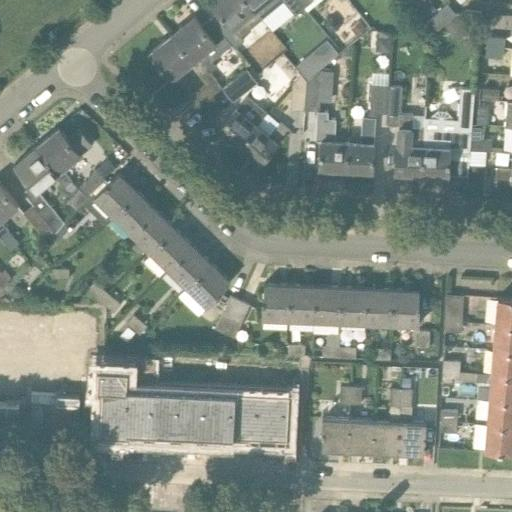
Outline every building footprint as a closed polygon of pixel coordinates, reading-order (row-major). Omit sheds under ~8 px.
[(239,37),(261,19),(246,0),(212,0),(210,2),(219,12),(239,37)] [(246,0),(261,19),(283,1),(294,14),(303,6),(297,0),(246,0)] [(451,3),(425,23),(434,33),(458,11),(451,3)] [(239,37),(219,12),(210,19),(230,44),(233,48),(241,41),(239,37)] [(193,16),(171,34),(193,60),(197,57),(204,66),(210,60),(230,44),(210,19),(201,26),(193,16)] [(189,65),(198,76),(206,69),(204,66),(197,57),(193,60),(192,61),(171,34),(149,52),(171,79),(189,65)] [(298,63),(310,76),(340,50),(328,36),(298,63)] [(485,47),(503,48),(504,38),(486,36),(485,47)] [(484,57),(502,59),(503,48),(485,47),(484,57)] [(198,76),(205,84),(208,87),(212,84),(216,81),(209,73),(206,69),(198,76)] [(304,111),(319,112),(321,70),(306,81),(304,111)] [(290,110),(304,111),(306,81),(300,73),(292,84),(290,110)] [(218,91),(212,84),(208,87),(205,84),(187,98),(196,110),(218,91)] [(372,171),(374,142),(373,142),(375,114),(387,114),(388,86),(389,85),(371,84),(369,117),(362,117),(360,141),(347,140),(346,170),(372,171)] [(459,85),(457,118),(453,118),(447,110),(436,110),(428,118),(424,117),(423,129),(422,145),(420,174),(448,176),(468,173),(470,149),(470,139),(474,86),(459,85)] [(420,174),(422,145),(410,144),(412,115),(400,114),(401,87),(388,86),(387,114),(386,125),(398,126),(397,143),(396,143),(394,173),(420,174)] [(481,98),(498,99),(499,89),(482,88),(481,98)] [(228,104),(218,91),(196,110),(206,122),(228,104)] [(238,147),(257,124),(246,114),(255,103),(247,95),(237,107),(218,129),(238,147)] [(478,104),(476,124),(489,125),(490,105),(478,104)] [(277,142),(276,142),(287,130),(279,123),(269,134),(257,124),(238,147),(258,164),(277,142)] [(319,168),(346,170),(347,140),(331,139),(332,125),(322,124),(321,140),(320,140),(319,168)] [(58,172),(62,169),(91,145),(78,129),(67,138),(58,127),(36,145),(58,172)] [(471,151),(487,152),(490,152),(491,140),(470,139),(470,149),(471,149),(471,151)] [(71,181),(62,169),(58,172),(36,145),(14,164),(32,186),(37,192),(55,177),(63,187),(71,181)] [(511,155),(511,168),(495,179),(511,180),(511,155)] [(79,189),(87,197),(104,179),(96,171),(78,188),(79,189)] [(94,196),(112,214),(136,190),(118,172),(108,183),(107,182),(94,196)] [(0,221),(18,206),(0,183),(0,221)] [(55,233),(63,224),(37,192),(32,186),(23,194),(32,205),(55,233)] [(67,202),(75,210),(87,197),(79,189),(67,202)] [(112,214),(131,233),(155,208),(136,190),(112,214)] [(45,241),(55,233),(32,205),(22,213),(45,241)] [(131,233),(150,251),(174,227),(155,208),(131,233)] [(9,232),(0,221),(0,237),(1,238),(9,232)] [(150,251),(168,270),(192,245),(174,227),(150,251)] [(9,232),(1,238),(10,250),(18,243),(9,232)] [(168,270),(187,288),(211,264),(192,245),(168,270)] [(211,264),(187,288),(206,306),(219,292),(218,292),(229,281),(211,264)] [(51,279),(68,280),(69,268),(51,268),(51,279)] [(0,293),(1,295),(10,285),(0,272),(0,293)] [(100,302),(108,293),(95,282),(88,291),(100,302)] [(261,318),(289,319),(290,285),(263,284),(263,298),(262,298),(261,318)] [(289,319),(314,320),(315,286),(290,285),(289,319)] [(314,320),(340,321),(341,287),(315,286),(314,320)] [(340,321),(365,322),(367,288),(341,287),(340,321)] [(365,322),(391,323),(393,289),(367,288),(365,322)] [(393,289),(391,323),(419,324),(419,305),(418,305),(419,290),(393,289)] [(113,312),(121,303),(108,293),(100,302),(113,312)] [(444,320),(461,321),(463,295),(445,293),(444,320)] [(214,328),(224,333),(240,300),(230,295),(214,328)] [(495,324),(511,325),(511,298),(497,297),(495,324)] [(224,333),(234,338),(249,304),(240,300),(224,333)] [(0,313),(81,317),(82,306),(0,303),(0,313)] [(139,334),(147,325),(133,314),(126,323),(139,334)] [(461,321),(444,320),(444,331),(461,332),(461,321)] [(493,349),(511,350),(511,325),(495,324),(494,334),(493,349)] [(417,347),(429,347),(429,330),(418,330),(417,347)] [(287,355),(304,356),(305,345),(287,344),(287,355)] [(321,357),(338,358),(339,346),(322,346),(321,357)] [(338,358),(355,358),(355,347),(339,346),(338,358)] [(372,359),(390,360),(390,349),(373,348),(372,359)] [(490,375),(511,377),(511,350),(493,349),(490,375)] [(154,432),(157,387),(158,358),(127,357),(127,368),(99,367),(98,385),(103,385),(101,431),(128,433),(128,430),(154,432)] [(299,366),(299,358),(261,359),(261,367),(299,366)] [(442,371),(459,371),(460,360),(442,360),(442,371)] [(417,389),(408,389),(409,368),(402,368),(401,389),(400,406),(416,406),(417,389)] [(441,381),(458,382),(459,371),(442,371),(441,381)] [(488,399),(511,401),(511,377),(490,375),(488,399)] [(339,403),(350,403),(350,386),(339,386),(339,403)] [(350,403),(360,404),(361,387),(350,386),(350,403)] [(181,433),(183,389),(157,387),(154,432),(181,433)] [(389,405),(400,406),(401,389),(389,388),(389,405)] [(207,434),(209,390),(183,389),(181,433),(207,434)] [(233,435),(236,391),(209,390),(207,434),(233,435)] [(260,437),(262,393),(236,391),(233,435),(260,437)] [(260,437),(287,438),(289,394),(262,393),(260,437)] [(486,424),(511,426),(511,401),(488,399),(486,424)] [(327,405),(326,414),(353,417),(354,408),(327,405)] [(355,417),(375,417),(375,406),(354,407),(355,417)] [(439,421),(457,422),(457,411),(440,410),(439,421)] [(322,449),(347,450),(349,419),(322,418),(321,436),(322,436),(322,449)] [(347,450),(372,451),(373,420),(349,419),(347,450)] [(372,451),(397,452),(399,421),(373,420),(372,451)] [(399,421),(397,452),(423,453),(423,440),(425,440),(425,423),(399,421)] [(438,432),(456,432),(457,422),(439,421),(438,432)] [(511,426),(486,424),(484,451),(502,452),(502,451),(511,452),(511,426)]
